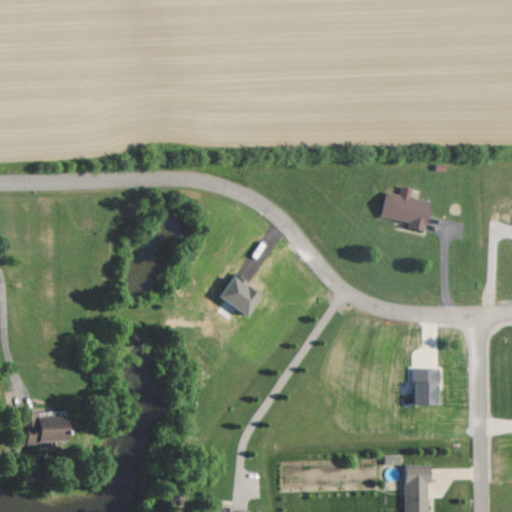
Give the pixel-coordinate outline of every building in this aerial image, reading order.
[(386,190),(382,215),(409,220),(408,226),(427,230),(432,200),(411,197),(413,186),(402,185),(400,193),(386,190)] [(264,291),(233,274),(220,297),(251,314),(264,291)] [(413,367),(414,403),(441,403),(440,367),(413,367)] [(71,414),(36,416),(36,422),(28,423),(29,441),(72,439),(71,414)] [(401,463),(402,455),(385,455),(384,463),(401,463)] [(429,511),(430,463),(405,463),(405,511),(429,511)]
